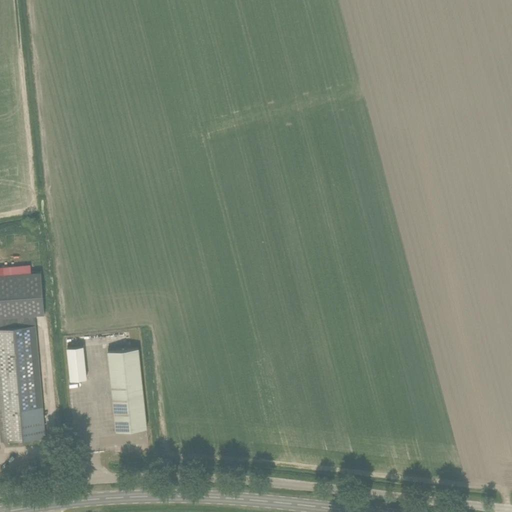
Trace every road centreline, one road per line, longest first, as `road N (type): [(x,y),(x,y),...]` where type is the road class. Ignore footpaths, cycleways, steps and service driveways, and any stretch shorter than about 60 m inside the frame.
road 1 (unclassified): [(0,494),(208,477),(507,511)]
road 2 (primary): [(360,511),(194,496),(13,511)]
